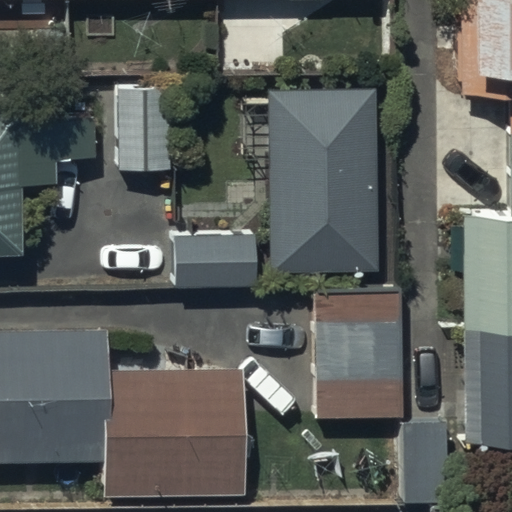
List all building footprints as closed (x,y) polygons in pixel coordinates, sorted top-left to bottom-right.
[(511,0),(454,0),(455,98),(505,97),(506,217),(465,217),(465,440),(511,439),(511,0)] [(164,84),(115,85),(116,169),(166,168),(164,84)] [(371,87),(265,89),(268,271),(374,269),(371,87)] [(10,92),(0,92),(0,251),(17,251),(10,92)] [(169,235),(170,285),(254,283),(253,234),(169,235)] [(396,290),(310,292),(313,417),(399,415),(396,290)] [(0,460),(102,459),(102,494),(241,492),(239,368),(105,370),(105,328),(0,329),(0,460)] [(441,422),(399,424),(403,500),(445,498),(441,422)]
